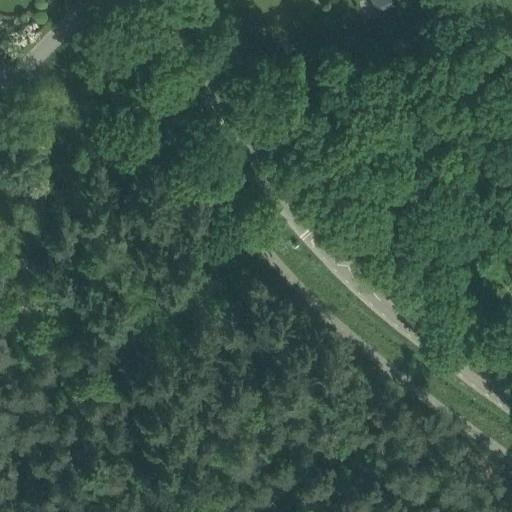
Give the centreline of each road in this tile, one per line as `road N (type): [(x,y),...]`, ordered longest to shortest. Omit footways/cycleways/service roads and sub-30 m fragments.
road 1 (tertiary): [(511,403),(385,304),(318,239),(257,163),(175,0)]
road 2 (unclassified): [(0,90),(93,0)]
